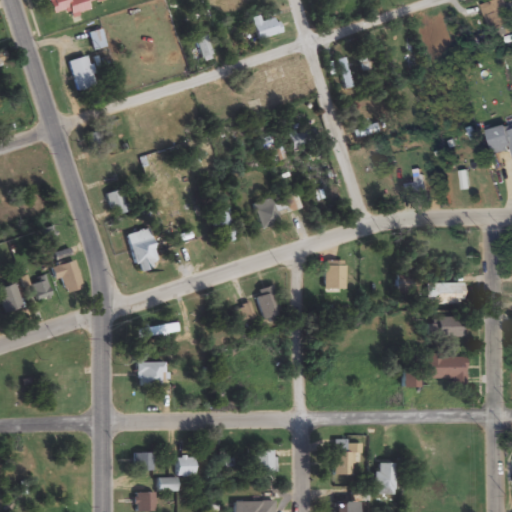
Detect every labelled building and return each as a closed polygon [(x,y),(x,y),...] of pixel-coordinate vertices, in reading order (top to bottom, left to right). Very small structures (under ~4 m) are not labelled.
[(82,3),(91,0),(45,0),(49,13),(66,8),(68,16),(85,11),(82,3)] [(348,6),(345,0),(315,0),(314,0),(320,15),(348,6)] [(510,25),(501,0),(495,0),(480,5),(490,32),(510,25)] [(278,33),(273,15),(248,23),(254,41),(278,33)] [(90,50),(103,47),(99,30),(85,33),(90,50)] [(198,59),(210,55),(203,36),(191,40),(198,59)] [(356,56),(360,71),(369,69),(366,54),(356,56)] [(65,61),(72,93),(92,88),(84,57),(65,61)] [(334,60),(340,90),(349,88),(343,58),(334,60)] [(353,122),(356,138),(376,134),(374,124),(366,126),(365,120),(353,122)] [(511,127),(511,128),(510,124),(488,130),(495,154),(511,150),(511,152),(511,127)] [(82,137),(93,159),(106,152),(95,130),(82,137)] [(405,181),(408,196),(426,193),(424,177),(405,181)] [(102,196),(109,212),(120,207),(113,191),(102,196)] [(268,199),(249,204),(256,229),(276,224),(273,215),(297,209),(293,193),(279,196),(281,202),(269,205),(268,199)] [(219,245),(234,240),(225,209),(210,213),(219,245)] [(47,245),(54,244),(50,228),(43,229),(47,245)] [(122,236),(134,273),(156,266),(145,229),(122,236)] [(81,287),(68,260),(47,270),(52,280),(56,278),(63,295),(81,287)] [(342,261),(320,261),(320,281),(342,281),(342,261)] [(28,282),(33,303),(49,299),(43,278),(28,282)] [(19,308),(11,283),(0,286),(0,313),(0,314),(19,308)] [(423,305),(459,305),(459,284),(423,284),(423,305)] [(277,313),(266,286),(250,293),(261,320),(277,313)] [(231,310),(237,324),(253,318),(247,304),(231,310)] [(460,318),(430,318),(430,338),(460,338),(460,318)] [(174,335),(173,325),(132,330),(133,339),(174,335)] [(39,357),(45,388),(63,385),(58,354),(39,357)] [(419,356),(419,380),(462,380),(462,356),(419,356)] [(161,364),(132,364),(132,387),(161,387),(161,364)] [(330,476),(349,476),(349,454),(358,454),(358,441),(330,441),(330,476)] [(273,473),(273,452),(251,452),(251,473),(273,473)] [(150,472),(150,454),(130,454),(130,472),(150,472)] [(172,477),(191,477),(191,457),(172,457),(172,477)] [(391,464),(372,464),(372,496),(391,496),(391,464)] [(175,479),(155,479),(155,493),(175,493),(175,479)] [(131,493),(131,511),(152,511),(153,493),(131,493)] [(230,503),(230,511),(270,511),(271,503),(230,503)]
